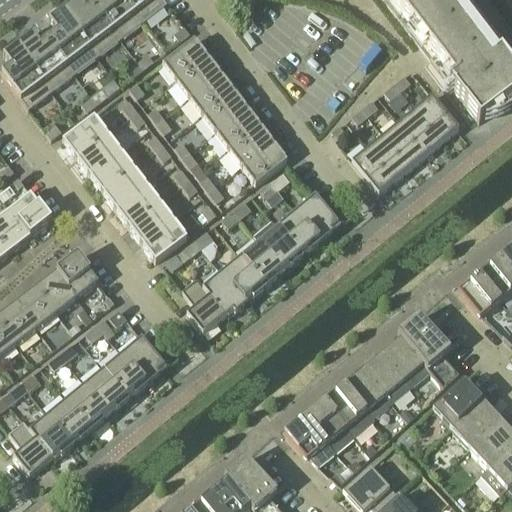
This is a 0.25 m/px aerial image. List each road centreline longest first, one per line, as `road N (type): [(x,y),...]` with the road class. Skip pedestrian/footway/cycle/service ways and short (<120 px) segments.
road 1 (residential): [(167,314),(0,93)]
road 2 (residential): [(333,185),(197,0)]
